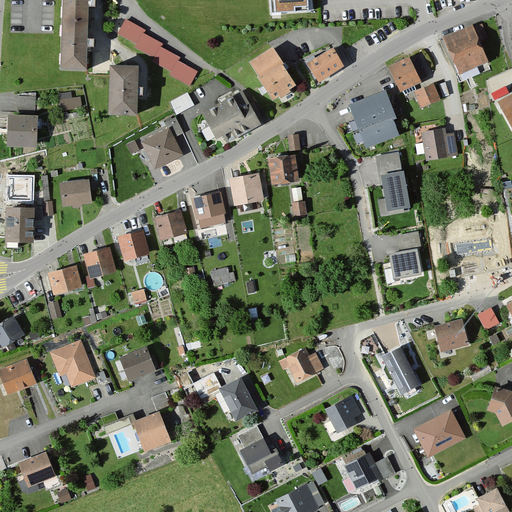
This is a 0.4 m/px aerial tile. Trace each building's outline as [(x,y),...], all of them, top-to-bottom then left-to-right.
[(88,0),(63,0),(61,72),(86,72),(88,0)] [(307,0),(269,0),(270,14),(308,13),(307,0)] [(145,31),(125,20),(117,34),(137,45),(143,35),(145,31)] [(481,25),(450,36),(463,72),(494,61),(481,25)] [(163,48),(143,35),(137,45),(135,47),(155,60),(163,48)] [(181,59),(163,48),(155,60),(153,63),(171,74),(178,61),(181,59)] [(273,48),(252,62),(274,97),(295,84),(273,48)] [(332,51),(310,64),(319,79),(341,65),(332,51)] [(415,56),(394,65),(405,90),(427,80),(415,56)] [(200,73),(178,61),(171,74),(169,77),(191,89),(200,73)] [(142,66),(112,65),(110,113),(139,114),(142,66)] [(439,83),(420,91),(425,104),(444,97),(439,83)] [(508,83),(492,90),(496,99),(511,92),(508,83)] [(177,113),(195,103),(188,90),(170,100),(177,113)] [(81,105),(81,92),(61,94),(61,106),(81,105)] [(241,93),(204,113),(217,135),(223,132),(227,139),(263,118),(254,102),(248,105),(241,93)] [(385,95),(351,108),(367,150),(398,138),(394,128),(398,126),(385,95)] [(43,117),(6,116),(6,134),(11,134),(11,144),(42,145),(43,117)] [(175,117),(164,123),(168,131),(143,144),(155,167),(181,154),(173,138),(183,132),(175,117)] [(448,128),(422,132),(426,160),(452,156),(448,128)] [(302,133),(289,133),(290,149),(302,149),(302,133)] [(132,152),(140,148),(135,137),(127,142),(132,152)] [(302,153),(273,157),(276,184),(305,180),(302,153)] [(262,170),(233,175),(237,203),(266,198),(262,170)] [(409,210),(403,177),(383,180),(389,213),(409,210)] [(89,180),(63,182),(64,202),(90,201),(89,180)] [(302,184),(292,185),(293,198),(303,197),(302,184)] [(223,195),(192,202),(197,225),(228,218),(223,195)] [(294,199),(294,213),(307,213),(307,198),(294,199)] [(44,213),(53,213),(53,199),(44,199),(44,213)] [(33,209),(10,208),(9,237),(31,238),(32,218),(43,219),(44,206),(34,206),(33,209)] [(186,216),(157,223),(162,244),(191,238),(186,216)] [(146,229),(121,236),(128,259),(153,252),(146,229)] [(401,247),(422,246),(420,230),(400,231),(401,247)] [(114,246),(87,253),(92,277),(120,271),(114,246)] [(416,254),(391,258),(395,280),(420,276),(416,254)] [(80,264),(50,271),(56,294),(86,287),(80,264)] [(234,270),(229,271),(228,265),(210,268),(213,283),(235,280),(234,270)] [(53,317),(61,314),(58,299),(49,301),(53,317)] [(492,305),(478,313),(486,329),(501,321),(492,305)] [(437,322),(443,349),(472,342),(466,316),(437,322)] [(13,318),(0,325),(0,337),(4,345),(23,334),(13,318)] [(84,338),(52,351),(61,375),(69,372),(74,385),(99,375),(84,338)] [(153,345),(124,355),(132,378),(161,368),(153,345)] [(407,345),(386,354),(403,395),(424,386),(407,345)] [(310,346),(281,359),(285,369),(294,365),(300,379),(325,368),(318,352),(313,354),(310,346)] [(443,351),(445,357),(456,354),(454,347),(443,351)] [(29,356),(2,366),(11,392),(39,382),(29,356)] [(254,409),(237,379),(212,392),(224,414),(233,410),(237,418),(254,409)] [(511,389),(503,386),(493,409),(500,412),(505,425),(511,422),(511,389)] [(151,397),(157,413),(167,409),(171,408),(164,392),(151,397)] [(355,395),(328,409),(341,435),(368,421),(355,395)] [(157,413),(138,419),(150,451),(178,441),(167,409),(157,413)] [(452,410),(414,428),(428,457),(466,439),(452,410)] [(102,415),(108,431),(128,424),(125,415),(117,418),(114,411),(102,415)] [(258,425),(239,434),(247,450),(243,452),(252,470),(267,463),(271,470),(284,464),(276,447),(270,450),(258,425)] [(25,459),(32,483),(60,474),(53,450),(25,459)] [(373,450),(345,463),(357,489),(397,471),(390,455),(378,461),(373,450)] [(314,479),(279,498),(287,511),(313,511),(328,504),(314,479)] [(511,511),(511,501),(504,485),(481,495),(484,501),(474,506),(476,511),(511,511)] [(286,511),(277,499),(269,505),(274,511),(286,511)]
